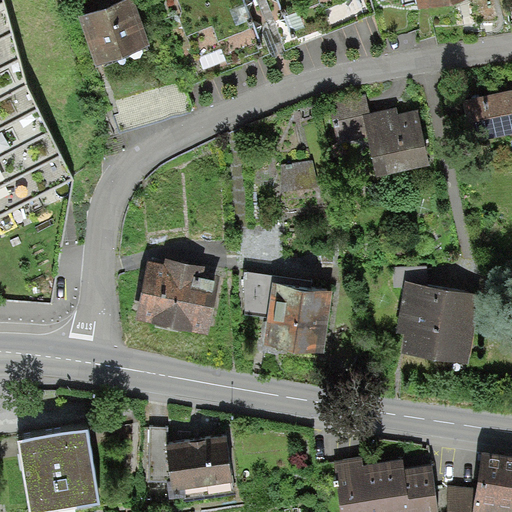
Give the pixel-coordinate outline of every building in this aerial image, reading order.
[(0,0),(0,299),(52,303),(63,235),(74,180),(27,86),(5,0),(0,0)] [(132,0),(80,19),(97,67),(151,48),(133,0),(132,0)] [(229,70),(276,52),(256,0),(172,0),(199,69),(224,59),(229,70)] [(266,0),(287,52),(376,17),(369,0),(266,0)] [(416,0),(418,8),(451,0),(416,0)] [(181,82),(117,101),(125,130),(190,110),(181,82)] [(511,91),(466,101),(475,142),(511,134),(511,91)] [(430,166),(419,110),(398,114),(397,109),(370,114),(366,93),(329,101),(337,144),(367,139),(375,177),(430,166)] [(313,161),(283,166),(281,192),(319,185),(313,161)] [(165,266),(151,263),(139,318),(208,333),(220,275),(205,271),(205,267),(166,258),(165,266)] [(394,287),(405,287),(396,327),(406,328),(399,351),(466,367),(481,295),(427,285),(428,267),(394,266),(394,287)] [(312,283),(244,272),(247,315),(268,319),(264,342),(321,352),(331,293),(311,290),(312,283)] [(226,434),(168,442),(168,427),(150,427),(150,482),(171,482),(172,490),(232,482),(226,434)] [(89,430),(17,441),(28,511),(49,511),(100,504),(89,430)] [(511,511),(511,457),(482,453),(477,489),(450,485),(450,511),(511,511)] [(362,456),(332,460),(340,511),(438,511),(431,464),(403,468),(402,462),(364,467),(362,456)]
